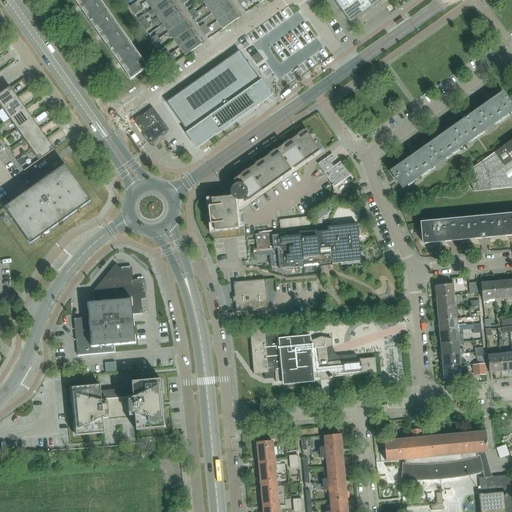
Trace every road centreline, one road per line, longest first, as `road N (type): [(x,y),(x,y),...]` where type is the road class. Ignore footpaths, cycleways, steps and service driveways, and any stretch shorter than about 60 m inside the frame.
road 1 (residential): [(167,283),(183,350),(199,511)]
road 2 (secondary): [(169,194),(349,67)]
road 3 (residential): [(114,118),(287,0)]
road 4 (secondary): [(2,0),(112,157)]
road 5 (residential): [(364,159),(511,53)]
road 6 (secondary): [(118,144),(16,0)]
road 7 (secondary): [(217,504),(199,333)]
road 8 (residential): [(114,118),(30,0)]
road 9 (residential): [(227,416),(359,409)]
road 10 (unclassified): [(129,218),(71,266),(42,312)]
road 11 (residential): [(425,399),(413,270)]
road 12 (residential): [(413,270),(364,159)]
